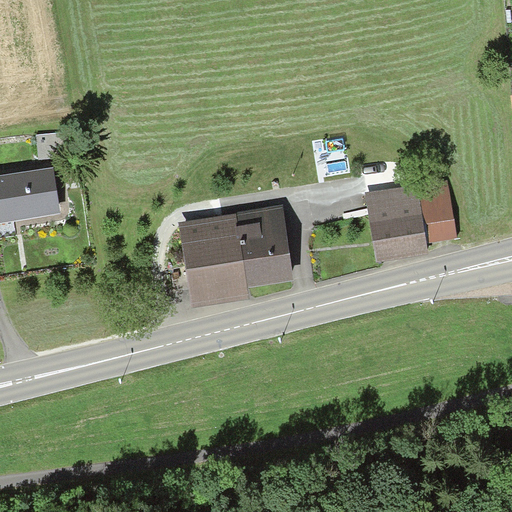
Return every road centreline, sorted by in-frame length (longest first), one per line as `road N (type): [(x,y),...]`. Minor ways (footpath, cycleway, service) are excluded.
road 1 (primary): [(0,384),(511,258)]
road 2 (track): [(511,388),(292,441),(0,484)]
